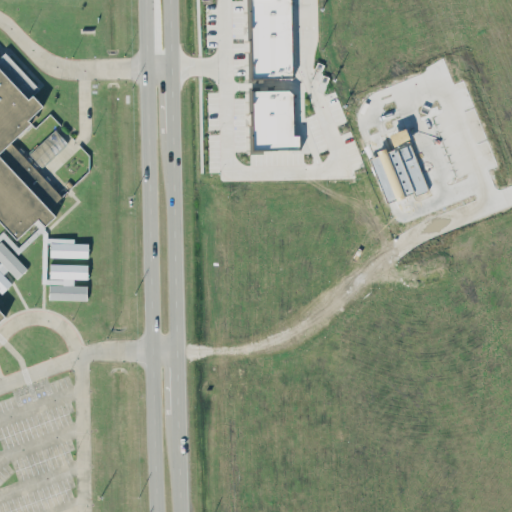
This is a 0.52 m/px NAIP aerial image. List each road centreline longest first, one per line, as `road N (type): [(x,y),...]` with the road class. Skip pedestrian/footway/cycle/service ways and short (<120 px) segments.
road 1 (secondary): [(145,0),(155,511)]
road 2 (secondary): [(174,348),(170,137)]
